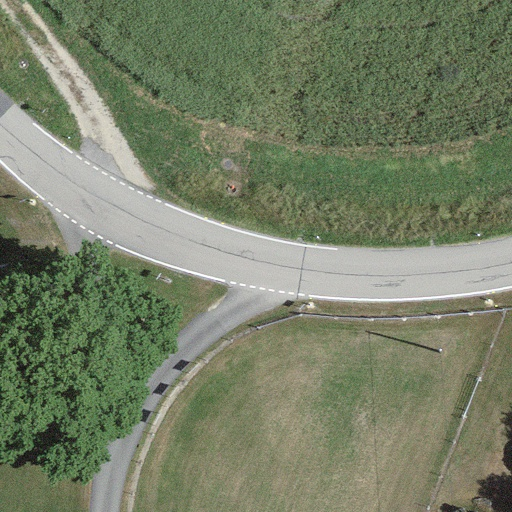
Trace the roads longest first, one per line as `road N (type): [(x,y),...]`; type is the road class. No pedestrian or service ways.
road 1 (unclassified): [(116,446),(90,252),(72,191)]
road 2 (unclassified): [(292,273),(173,353),(132,407),(116,446)]
road 3 (tertiary): [(292,273),(162,235),(72,191)]
road 4 (tertiary): [(511,264),(445,276),(292,273)]
